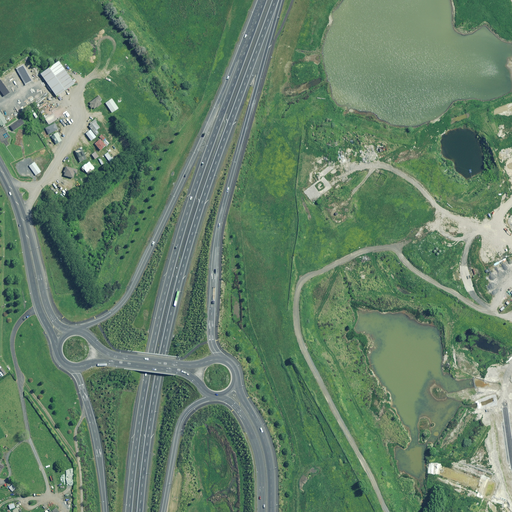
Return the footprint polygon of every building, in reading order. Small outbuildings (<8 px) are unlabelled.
[(118,33),(114,27),(107,32),(109,35),(108,36),(110,39),(118,33)] [(139,61),(136,57),(129,61),(132,66),(139,61)] [(64,63),(45,76),(61,98),(79,85),(64,63)] [(27,78),(20,67),(14,71),(22,82),(27,78)] [(14,89),(4,75),(0,77),(0,80),(8,93),(14,89)] [(117,88),(111,84),(108,89),(101,93),(104,99),(113,94),(117,88)] [(97,95),(93,90),(88,93),(90,97),(89,98),(90,100),(89,101),(92,107),(93,106),(95,109),(100,105),(103,103),(98,94),(97,95)] [(155,102),(151,96),(143,101),(147,107),(155,102)] [(122,108),(118,104),(114,107),(117,112),(122,108)] [(162,110),(157,104),(149,110),(155,118),(158,115),(157,113),(162,110)] [(15,115),(9,106),(3,109),(10,119),(15,115)] [(2,111),(0,111),(0,121),(4,127),(10,123),(2,111)] [(171,120),(166,112),(156,118),(160,124),(165,121),(167,123),(171,120)] [(103,118),(99,114),(94,120),(98,123),(103,118)] [(139,117),(137,114),(128,119),(133,127),(139,124),(136,119),(139,117)] [(110,124),(106,120),(99,126),(103,130),(110,124)] [(58,129),(55,123),(45,128),(49,134),(58,129)] [(115,132),(111,127),(105,133),(108,137),(115,132)] [(25,131),(19,129),(17,135),(14,133),(12,137),(14,137),(12,141),(15,142),(14,144),(20,147),(25,131)] [(62,139),(58,132),(50,136),(54,144),(58,142),(57,141),(62,139)] [(91,146),(84,136),(77,140),(80,145),(75,148),(79,154),(91,146)] [(100,144),(99,138),(92,139),(95,156),(102,155),(101,144),(100,144)] [(119,154),(114,148),(109,151),(114,158),(119,154)] [(96,163),(86,152),(83,155),(93,166),(96,163)] [(112,158),(108,153),(105,155),(111,164),(115,161),(112,157),(112,158)] [(79,163),(76,159),(73,161),(74,164),(72,166),(76,172),(86,165),(83,161),(79,163)] [(37,163),(32,167),(38,176),(43,172),(37,163)] [(331,170),(328,166),(321,173),(324,176),(331,170)] [(76,179),(72,172),(66,175),(71,182),(76,179)] [(304,192),(313,203),(324,194),(327,197),(334,192),(331,189),(332,188),(323,176),(304,192)] [(67,189),(61,180),(54,184),(61,193),(67,189)] [(59,192),(54,186),(49,189),(54,196),(59,192)]
